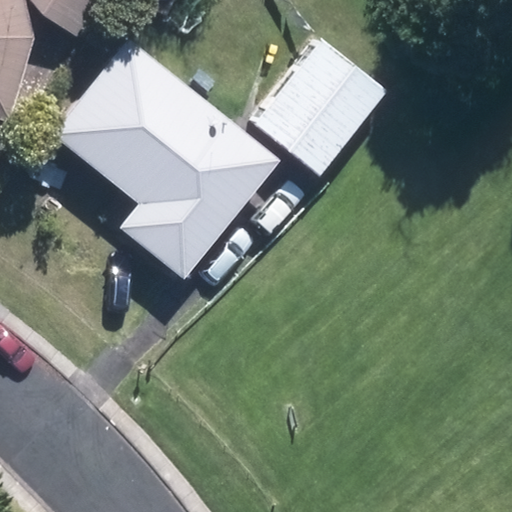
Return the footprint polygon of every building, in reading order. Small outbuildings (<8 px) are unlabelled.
[(0,0),(0,122),(6,124),(29,40),(19,0),(0,0)] [(29,0),(30,2),(79,31),(97,0),(29,0)] [(113,224),(170,272),(264,158),(117,37),(41,131),(130,203),(113,224)] [(311,39),(245,122),(311,174),(377,92),(311,39)] [(32,202),(47,214),(55,205),(41,192),(32,202)]
